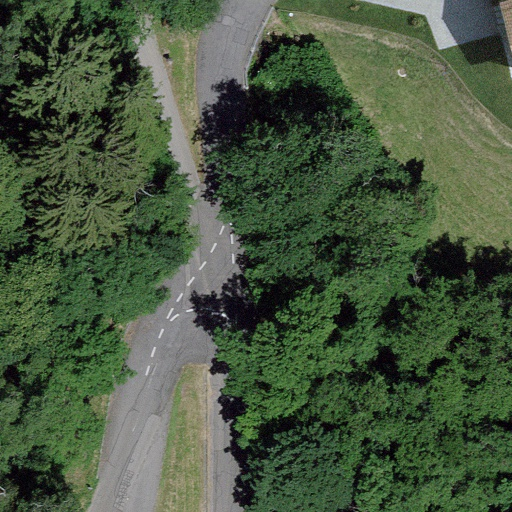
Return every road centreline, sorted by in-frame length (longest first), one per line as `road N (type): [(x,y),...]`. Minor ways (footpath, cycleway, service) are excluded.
road 1 (residential): [(192,273),(232,0)]
road 2 (residential): [(89,511),(192,273)]
road 3 (residential): [(215,511),(212,390),(192,273)]
